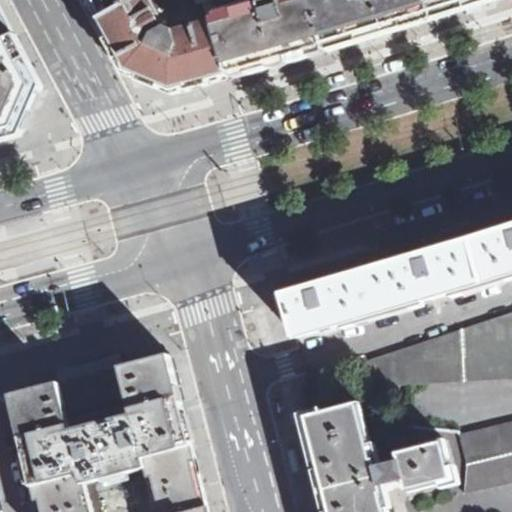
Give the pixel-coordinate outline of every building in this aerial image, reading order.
[(90,0),(102,20),(138,0),(90,0)] [(155,0),(138,0),(102,20),(129,72),(175,92),(230,77),(214,20),(177,30),(170,28),(155,0)] [(208,0),(209,0),(211,8),(215,7),(214,3),(225,0),(208,0)] [(214,20),(230,77),(328,49),(313,0),(271,0),(213,17),(214,20)] [(313,0),(328,49),(433,17),(428,0),(313,0)] [(428,0),(433,17),(485,1),(487,0),(428,0)] [(0,138),(21,134),(27,120),(31,110),(42,87),(20,48),(0,9),(0,138)] [(511,274),(511,226),(438,249),(339,279),(285,296),(298,338),(511,274)] [(365,386),(511,377),(511,313),(358,365),(365,386)] [(151,511),(190,511),(210,507),(199,464),(189,421),(186,408),(172,356),(126,367),(99,374),(65,383),(58,384),(14,395),(16,407),(26,448),(40,504),(41,511),(103,511),(98,489),(94,474),(105,471),(109,487),(133,481),(129,465),(139,462),(143,478),(151,511)] [(388,511),(382,487),(406,480),(409,492),(454,480),(444,440),(400,452),(402,461),(378,468),(362,403),(323,413),(322,409),(300,415),(301,419),(325,511),(388,511)] [(511,424),(460,437),(468,464),(511,453),(511,424)] [(291,446),(297,471),(306,469),(299,444),(291,446)] [(511,453),(468,464),(468,494),(511,483),(511,453)]
